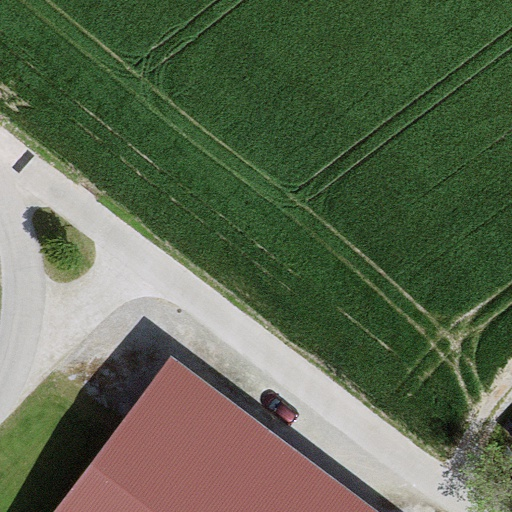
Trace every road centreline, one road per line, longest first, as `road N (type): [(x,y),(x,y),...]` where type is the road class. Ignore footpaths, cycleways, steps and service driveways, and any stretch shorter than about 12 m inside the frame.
road 1 (unclassified): [(484,511),(138,249)]
road 2 (unclassified): [(15,372),(23,274),(0,191)]
road 3 (unclassified): [(15,372),(138,249)]
road 4 (unclassified): [(138,249),(0,147)]
